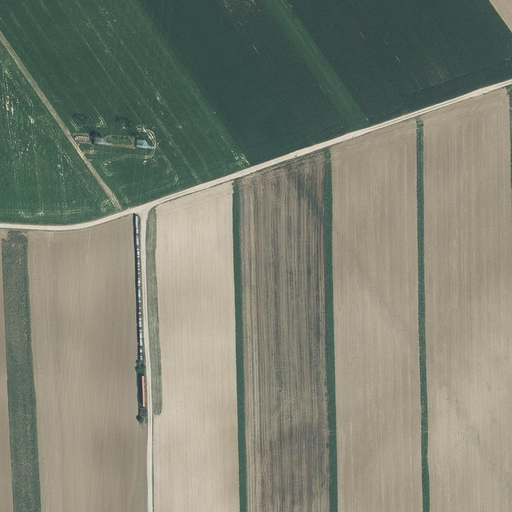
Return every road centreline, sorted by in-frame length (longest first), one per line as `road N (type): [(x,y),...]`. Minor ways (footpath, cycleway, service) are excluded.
road 1 (track): [(0,226),(90,224),(511,82)]
road 2 (track): [(154,511),(142,208)]
